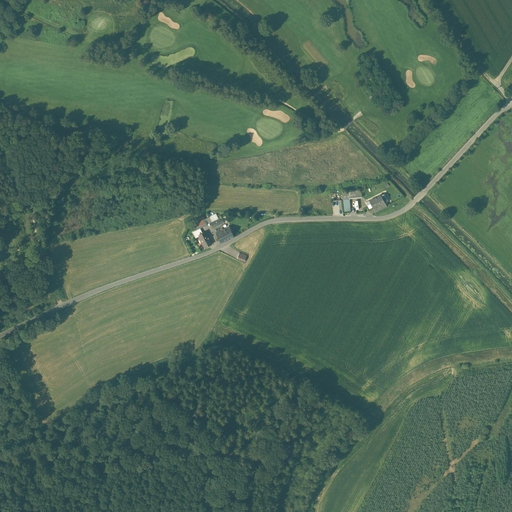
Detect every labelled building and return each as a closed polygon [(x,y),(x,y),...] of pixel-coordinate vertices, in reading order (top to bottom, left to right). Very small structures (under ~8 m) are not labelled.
[(363,189),(342,191),(343,212),(352,212),(351,199),(363,197),(363,189)] [(385,203),(381,195),(369,201),(375,212),(387,206),(385,203)] [(211,221),(213,225),(223,221),(221,216),(211,221)] [(194,222),(196,228),(208,223),(205,218),(194,222)] [(216,233),(221,244),(234,237),(229,226),(216,233)] [(202,233),(200,229),(193,232),(196,238),(199,236),(205,247),(211,244),(206,232),(202,233)] [(240,251),(238,257),(245,260),(247,254),(240,251)]
